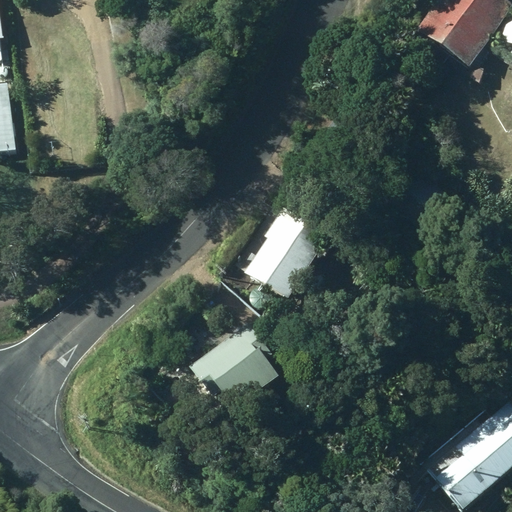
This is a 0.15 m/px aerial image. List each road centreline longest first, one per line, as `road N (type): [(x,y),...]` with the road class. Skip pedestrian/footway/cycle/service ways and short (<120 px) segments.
road 1 (residential): [(0,420),(49,353),(226,189),(326,0)]
road 2 (tertiary): [(118,511),(0,430)]
